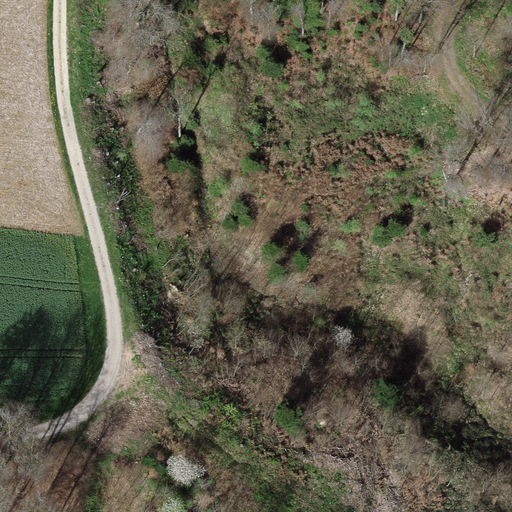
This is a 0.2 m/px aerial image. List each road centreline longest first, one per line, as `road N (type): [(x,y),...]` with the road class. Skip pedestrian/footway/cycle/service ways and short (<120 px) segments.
road 1 (track): [(63,0),(70,115),(117,356),(82,415),(0,439)]
road 2 (track): [(468,0),(454,58),(462,87),(480,106),(511,114)]
